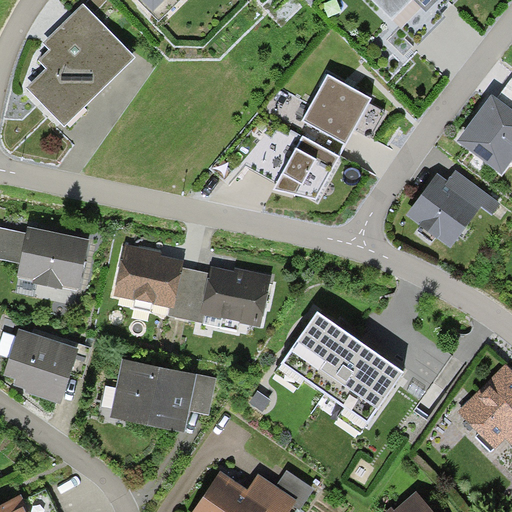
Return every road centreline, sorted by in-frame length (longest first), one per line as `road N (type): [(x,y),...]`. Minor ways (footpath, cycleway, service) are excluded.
road 1 (residential): [(347,244),(0,175)]
road 2 (residential): [(511,27),(347,244)]
road 3 (residential): [(511,333),(456,293),(347,244)]
road 4 (residential): [(124,511),(82,462),(0,403)]
